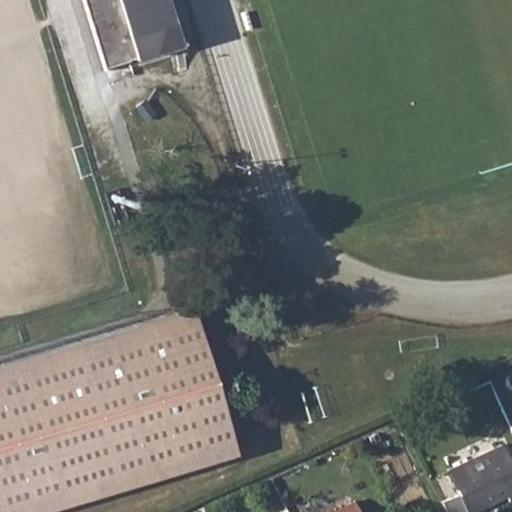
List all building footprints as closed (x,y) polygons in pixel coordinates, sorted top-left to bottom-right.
[(185,0),(116,0),(135,58),(198,39),(185,0)] [(194,0),(185,0),(198,39),(206,36),(194,0)] [(0,511),(34,511),(235,454),(200,336),(191,307),(167,314),(80,339),(0,363),(0,511)] [(511,470),(501,445),(446,470),(464,511),(469,511),(505,496),(508,501),(511,499),(511,470)] [(358,511),(353,502),(330,511),(358,511)]
